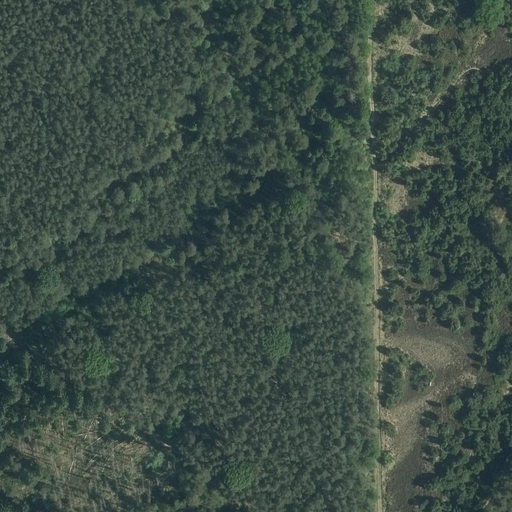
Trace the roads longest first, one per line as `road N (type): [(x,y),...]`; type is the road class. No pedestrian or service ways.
road 1 (track): [(376,511),(369,0)]
road 2 (track): [(0,318),(268,511)]
